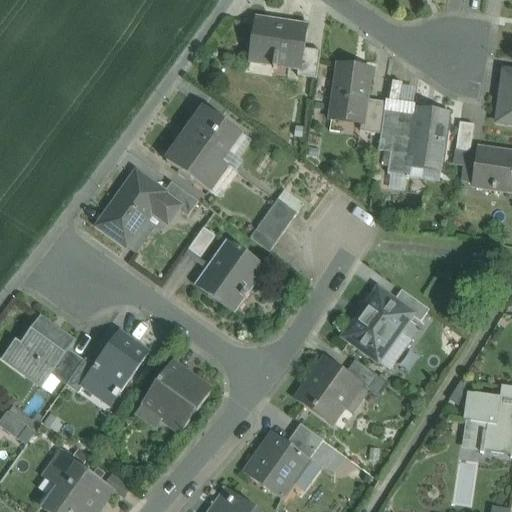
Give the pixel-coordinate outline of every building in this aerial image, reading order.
[(306,31),(252,23),(252,24),(260,26),(259,33),(255,60),(274,62),(273,69),(277,70),(278,63),(299,66),(301,66),(303,50),(306,31)] [(321,52),(303,50),(301,66),(299,66),(297,77),(317,80),(321,52)] [(361,74),(340,71),(341,66),(339,65),(331,116),(362,121),(363,121),(366,101),(371,70),(362,69),(361,74)] [(511,73),(504,72),(497,123),(511,125),(511,73)] [(386,104),(366,101),(363,121),(362,121),(360,132),(381,135),(385,112),(386,104)] [(238,133),(205,109),(185,137),(218,161),(238,133)] [(385,112),(381,135),(379,152),(392,154),(394,138),(413,141),(416,117),(385,112)] [(449,118),(417,114),(416,117),(413,141),(414,141),(411,164),(441,169),(449,118)] [(474,126),(460,124),(456,151),(470,153),(474,126)] [(218,161),(185,137),(166,163),(209,193),(228,167),(218,161)] [(511,156),(479,151),(475,186),(476,186),(476,184),(491,186),(490,192),(495,193),(496,189),(511,191),(511,156)] [(441,169),(411,164),(409,178),(439,182),(441,169)] [(238,175),(228,167),(209,193),(219,201),(238,175)] [(136,173),(105,217),(131,235),(132,233),(142,220),(144,221),(150,213),(168,226),(178,212),(181,208),(164,196),(165,194),(136,173)] [(199,203),(172,184),(165,194),(164,196),(181,208),(178,212),(188,219),(199,203)] [(288,208),(297,215),(304,206),(284,192),(278,201),(288,208)] [(288,208),(278,201),(271,211),(290,225),(297,215),(288,208)] [(290,225),(271,211),(264,221),(283,234),(290,225)] [(131,235),(105,217),(97,228),(127,249),(136,236),(132,233),(131,235)] [(283,234),(264,221),(257,230),(276,244),(283,234)] [(215,238),(204,230),(189,251),(200,259),(215,238)] [(276,244),(257,230),(250,240),(269,254),(276,244)] [(228,247),(220,258),(217,256),(210,266),(213,268),(201,286),(244,317),(245,315),(235,308),(242,298),(246,301),(249,296),(247,295),(250,291),(248,290),(258,275),(259,275),(261,271),(228,247)] [(378,291),(344,339),(378,363),(411,317),(412,315),(394,302),(378,291)] [(429,311),(402,292),(394,302),(412,315),(411,317),(420,324),(429,311)] [(74,343),(41,320),(22,346),(16,341),(2,361),(27,378),(36,365),(51,374),(68,351),(74,343)] [(94,369),(83,386),(85,387),(98,396),(102,389),(117,400),(149,354),(120,333),(94,369)] [(85,362),(68,351),(51,374),(67,387),(85,362)] [(85,362),(67,387),(79,395),(85,387),(83,386),(94,369),(85,362)] [(173,362),(140,408),(141,408),(136,414),(155,428),(160,420),(179,434),(178,435),(180,437),(213,391),(211,390),(209,392),(185,374),(186,372),(173,362)] [(378,378),(355,362),(344,377),(357,387),(357,388),(366,395),(378,378)] [(325,363),(299,399),(332,423),(357,388),(357,387),(344,377),(325,363)] [(511,406),(499,405),(500,399),(475,395),(471,423),(486,425),(485,433),(484,433),(480,454),(483,455),(485,446),(511,450),(511,446),(511,406)] [(29,429),(8,414),(0,424),(0,428),(19,442),(29,429)] [(323,442),(301,426),(287,445),(309,461),(323,442)] [(287,445),(273,435),(245,475),(281,501),(309,461),(287,445)] [(98,511),(113,491),(62,455),(49,473),(68,487),(50,511),(48,511),(45,510),(44,511),(98,511)] [(256,511),(226,490),(210,511),(256,511)]
